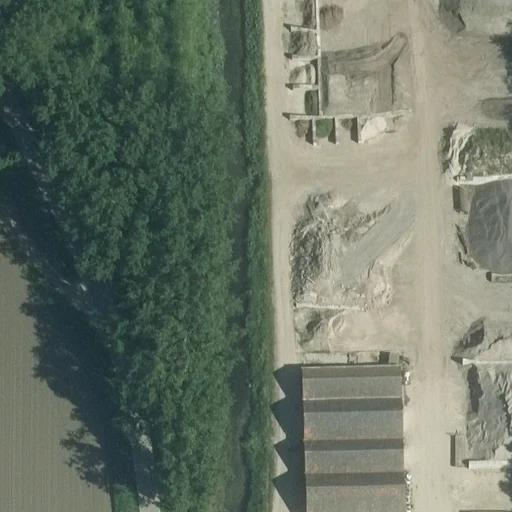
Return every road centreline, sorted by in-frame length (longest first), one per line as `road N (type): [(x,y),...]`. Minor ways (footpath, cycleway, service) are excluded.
road 1 (unclassified): [(146,511),(132,405),(112,333),(0,89)]
road 2 (track): [(0,219),(59,292),(112,333)]
